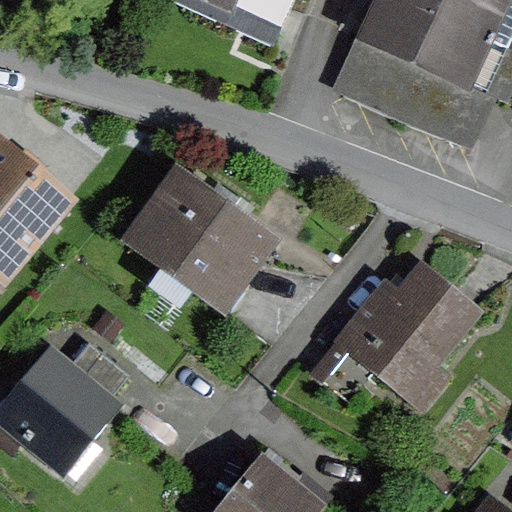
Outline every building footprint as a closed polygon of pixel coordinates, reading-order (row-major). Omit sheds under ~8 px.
[(296,0),(174,0),(274,47),(296,0)] [(440,13),(413,0),(384,0),(377,17),(427,40),(440,13)] [(511,0),(413,0),(440,13),(496,38),(511,0)] [(496,38),(440,13),(427,40),(483,66),(496,38)] [(427,40),(377,17),(364,44),(414,68),(427,40)] [(483,66),(427,40),(414,68),(470,94),(483,66)] [(86,209),(0,130),(0,290),(7,297),(86,209)] [(217,326),(272,252),(165,173),(110,246),(217,326)] [(402,265),(336,349),(425,419),(491,335),(402,265)] [(47,355),(0,424),(0,439),(71,488),(126,407),(47,355)] [(322,511),(257,461),(217,511),(322,511)] [(501,511),(486,501),(477,511),(501,511)]
